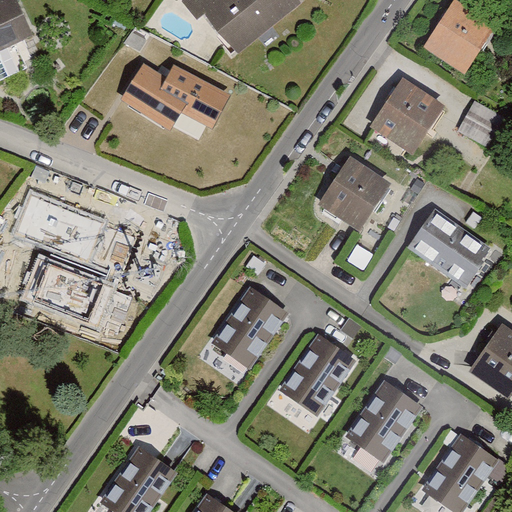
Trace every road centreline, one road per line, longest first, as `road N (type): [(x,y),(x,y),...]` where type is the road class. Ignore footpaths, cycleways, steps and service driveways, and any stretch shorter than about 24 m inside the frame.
road 1 (residential): [(394,0),(132,378)]
road 2 (residential): [(324,511),(132,378)]
road 3 (residential): [(132,378),(34,511)]
